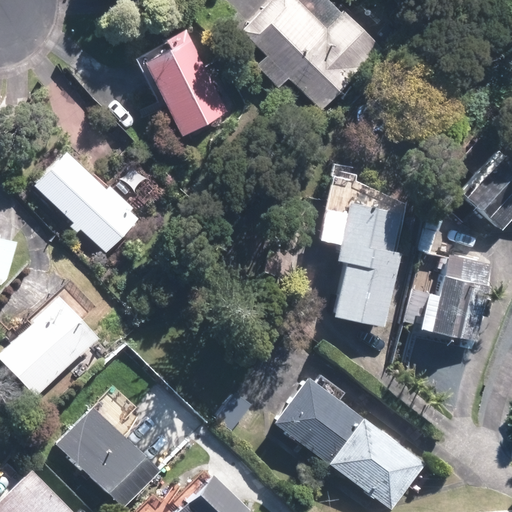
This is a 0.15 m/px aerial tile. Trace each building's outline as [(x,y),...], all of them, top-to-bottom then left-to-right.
[(381,45),(333,0),(265,0),(240,27),(266,52),(255,63),(277,83),(286,73),(322,107),(381,45)] [(231,107),(187,23),(137,50),(182,134),(231,107)] [(511,159),(482,131),(455,159),(468,172),(456,185),(500,227),(511,213),(511,159)] [(137,218),(66,148),(33,182),(104,251),(137,218)] [(384,321),(400,248),(388,246),(396,206),(349,196),(345,211),(325,207),(319,235),(337,239),(333,258),(343,259),(332,311),(384,321)] [(17,237),(0,232),(0,292),(2,293),(17,237)] [(474,337),(492,261),(447,250),(441,277),(416,271),(404,319),(474,337)] [(102,328),(62,287),(0,347),(0,358),(34,393),(102,328)] [(324,461),(359,413),(303,372),(268,420),(324,461)] [(157,468),(90,400),(53,437),(120,505),(157,468)] [(359,413),(324,461),(387,507),(422,459),(359,413)] [(76,511),(29,464),(0,492),(0,511),(76,511)] [(242,511),(248,506),(210,468),(166,511),(242,511)]
